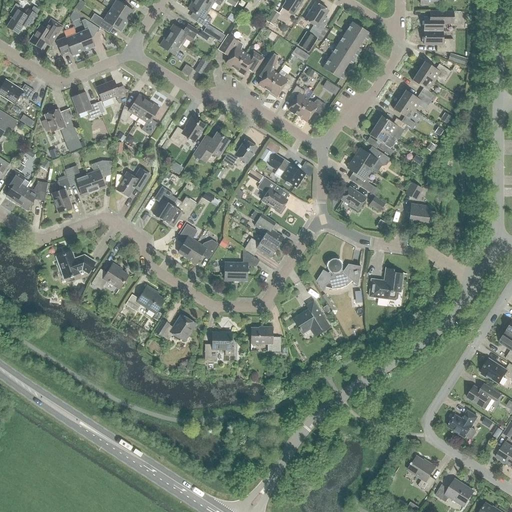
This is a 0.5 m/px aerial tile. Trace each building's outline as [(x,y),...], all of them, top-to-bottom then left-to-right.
[(209,9),(195,0),(193,0),(187,10),(199,17),(195,22),(206,28),(211,19),(205,15),(209,9)] [(195,0),(209,9),(213,2),(219,6),(223,0),(195,0)] [(249,0),(242,11),(250,16),(259,2),(259,0),(269,0),(272,2),(272,0),(249,0)] [(286,0),(281,8),(293,15),(302,0),(286,0)] [(116,1),(109,11),(126,22),(133,12),(116,1)] [(328,11),(315,3),(304,20),(313,26),(308,34),(306,33),(298,45),(308,52),(316,39),(324,28),(319,25),(328,11)] [(27,30),(36,16),(39,11),(33,7),(30,12),(27,10),(24,15),(18,11),(20,8),(15,4),(9,13),(13,16),(6,27),(17,34),(22,26),(27,30)] [(120,32),(126,22),(109,11),(103,20),(93,14),(89,21),(104,31),(108,24),(120,32)] [(279,14),(273,11),(266,21),(272,25),(279,14)] [(423,18),(423,32),(442,32),(442,24),(453,24),(453,12),(439,12),(429,12),(429,18),(423,18)] [(39,26),(29,42),(41,49),(44,44),(49,47),(62,27),(50,19),(44,29),(39,26)] [(85,31),(76,34),(83,52),(94,47),(89,35),(96,32),(98,29),(84,20),(81,21),(85,31)] [(371,35),(351,22),(322,68),(341,81),(371,35)] [(183,32),(173,26),(166,36),(181,45),(185,39),(190,42),(197,32),(187,25),(183,32)] [(321,42),(328,30),(324,28),(316,39),(321,42)] [(207,35),(201,31),(198,36),(204,39),(207,35)] [(216,31),(211,37),(220,43),(224,36),(216,31)] [(442,40),(442,32),(423,32),(423,45),(436,45),(436,52),(452,52),(453,40),(442,40)] [(60,53),(69,49),(71,56),(83,52),(76,34),(65,39),(65,38),(56,42),(60,53)] [(177,52),(181,45),(166,36),(159,46),(174,56),(173,57),(180,62),(184,56),(177,52)] [(225,64),(234,70),(245,54),(239,51),(241,45),(227,36),(219,47),(231,55),(225,64)] [(296,48),(292,53),(298,56),(301,51),(296,48)] [(262,58),(254,53),(250,57),(245,54),(234,70),(244,76),(249,67),(255,70),(262,58)] [(257,85),(267,91),(277,75),(272,72),(277,57),(271,53),(258,72),(263,76),(257,85)] [(465,66),(467,59),(456,56),(454,62),(465,66)] [(208,63),(202,59),(194,71),(200,75),(208,63)] [(424,62),(418,72),(433,82),(437,77),(443,81),(450,72),(438,64),(435,69),(424,62)] [(309,68),(305,75),(310,78),(314,72),(309,68)] [(295,80),(287,74),(280,70),(277,75),(267,91),(276,97),(282,88),(287,91),(295,80)] [(432,102),(436,97),(427,91),(433,82),(418,72),(412,81),(423,88),(419,93),(431,101),(432,102)] [(34,91),(24,85),(20,90),(5,80),(0,87),(0,96),(13,104),(18,96),(27,102),(34,91)] [(116,89),(113,81),(96,88),(101,102),(115,96),(118,104),(125,102),(128,91),(124,89),(123,86),(116,89)] [(287,110),(297,116),(307,100),(302,97),(304,91),(296,86),(288,98),(293,101),(287,110)] [(405,91),(399,100),(414,111),(418,106),(424,110),(431,101),(419,93),(416,98),(405,91)] [(99,111),(96,103),(89,106),(84,92),(71,98),(78,115),(86,112),(89,119),(100,114),(99,111)] [(130,113),(138,118),(148,102),(143,99),(144,98),(138,95),(129,109),(124,106),(119,119),(125,122),(130,113)] [(312,104),(307,100),(297,116),(306,122),(312,113),(317,117),(325,105),(317,100),(312,104)] [(399,100),(393,110),(404,117),(400,122),(406,126),(411,129),(415,124),(408,120),(414,111),(399,100)] [(152,104),(148,102),(138,118),(145,123),(141,130),(149,135),(157,123),(151,120),(158,108),(152,104)] [(64,126),(58,110),(44,115),(46,120),(42,122),(45,131),(49,129),(51,133),(60,129),(65,142),(76,138),(71,123),(64,126)] [(16,123),(0,112),(0,136),(6,126),(11,130),(16,123)] [(444,113),(440,120),(446,124),(451,118),(444,113)] [(400,135),(406,126),(400,122),(395,119),(392,124),(381,116),(375,126),(391,136),(394,131),(400,135)] [(178,146),(184,136),(194,142),(204,126),(191,117),(187,124),(188,124),(183,132),(177,128),(169,140),(178,146)] [(28,119),(24,124),(30,128),(34,122),(28,119)] [(396,139),(391,136),(375,126),(369,135),(380,143),(376,148),(389,156),(393,151),(389,149),(390,147),(392,147),(394,144),(394,142),(396,139)] [(438,127),(434,133),(439,136),(443,131),(438,127)] [(204,163),(211,153),(217,158),(228,141),(216,133),(212,140),(206,136),(193,155),(204,163)] [(119,134),(116,138),(122,142),(125,137),(119,134)] [(257,148),(244,140),(236,153),(230,149),(222,161),(231,167),(237,158),(246,164),(257,148)] [(269,141),(267,147),(277,152),(280,146),(269,141)] [(80,148),(78,142),(67,147),(69,152),(80,148)] [(430,152),(434,146),(429,142),(425,148),(430,152)] [(360,149),(353,159),(370,170),(376,173),(381,166),(385,165),(388,161),(391,163),(392,161),(371,147),(367,154),(360,149)] [(55,149),(49,151),(49,154),(52,159),(58,157),(55,149)] [(259,158),(265,163),(272,153),(265,149),(259,158)] [(282,161),(283,160),(274,155),(268,165),(276,170),(278,168),(284,172),(281,178),(295,188),(304,174),(289,165),(282,161)] [(0,172),(2,174),(8,164),(0,158),(0,172)] [(47,169),(51,163),(45,159),(41,165),(47,169)] [(378,190),(367,183),(368,182),(364,180),(370,170),(353,159),(347,169),(363,180),(359,186),(374,196),(378,190)] [(107,162),(101,161),(90,165),(93,173),(87,175),(93,192),(104,188),(99,174),(106,172),(107,162)] [(172,161),(168,167),(171,169),(170,170),(178,175),(182,168),(172,161)] [(81,196),(93,192),(87,175),(80,177),(76,166),(64,170),(69,185),(76,183),(81,196)] [(225,171),(218,166),(213,175),(220,179),(225,171)] [(149,176),(139,169),(134,178),(126,173),(123,178),(119,176),(116,175),(115,187),(117,188),(116,190),(127,197),(135,185),(141,189),(149,176)] [(14,171),(6,182),(13,186),(5,197),(16,204),(26,188),(29,183),(23,179),(24,178),(14,171)] [(70,189),(66,178),(57,182),(60,191),(51,194),(58,213),(71,208),(65,191),(70,189)] [(266,194),(261,200),(275,209),(274,211),(280,215),(285,207),(283,206),(286,201),(279,196),(282,190),(263,178),(257,188),(266,194)] [(31,192),(26,188),(16,204),(26,210),(34,198),(37,200),(44,201),(46,184),(38,182),(31,192)] [(192,190),(195,185),(189,182),(186,187),(192,190)] [(411,183),(405,194),(416,200),(422,189),(411,183)] [(161,202),(152,215),(162,221),(176,199),(171,196),(172,194),(161,187),(154,198),(161,202)] [(357,211),(365,198),(349,187),(341,200),(357,211)] [(238,190),(234,195),(240,199),(243,193),(238,190)] [(202,197),(210,203),(214,197),(205,191),(202,197)] [(162,221),(172,227),(180,215),(187,219),(196,204),(185,197),(181,203),(176,199),(162,221)] [(384,204),(374,197),(369,205),(379,212),(384,204)] [(408,226),(426,229),(428,207),(411,205),(408,226)] [(265,233),(262,239),(277,248),(283,238),(271,230),(275,223),(261,214),(253,226),(265,233)] [(179,237),(184,240),(177,252),(186,258),(196,243),(191,240),(196,231),(186,225),(179,237)] [(226,248),(229,240),(223,237),(219,245),(226,248)] [(253,256),(257,250),(270,258),(277,248),(262,239),(258,244),(250,239),(243,250),(253,256)] [(201,246),(196,243),(186,258),(196,264),(201,255),(207,259),(217,244),(211,240),(203,244),(201,246)] [(224,281),(246,281),(247,266),(255,267),(255,266),(258,261),(259,261),(242,250),(242,263),(224,263),(224,281)] [(58,265),(57,265),(60,272),(62,271),(65,278),(78,273),(78,271),(81,270),(87,274),(94,263),(83,256),(73,260),(71,252),(55,257),(58,265)] [(328,274),(322,271),(315,281),(323,292),(324,287),(332,289),(339,289),(346,286),(351,281),(357,286),(360,267),(347,264),(343,271),(340,270),(341,269),(341,268),(341,267),(341,266),(341,264),(340,262),(339,261),(337,260),(335,259),(333,259),(331,259),(330,260),(328,262),(327,263),(326,265),(326,267),(327,269),(327,270),(328,271),(329,272),(328,274)] [(117,269),(118,268),(112,264),(106,273),(100,269),(90,284),(100,290),(106,281),(119,289),(127,276),(117,269)] [(400,291),(403,289),(401,286),(402,274),(393,272),(393,270),(385,269),(384,281),(371,280),(368,297),(394,300),(396,299),(397,293),(400,293),(400,291)] [(83,287),(79,285),(75,291),(80,294),(83,287)] [(138,299),(131,295),(125,305),(136,312),(140,305),(155,315),(164,300),(153,293),(154,291),(146,286),(138,299)] [(313,301),(305,306),(307,310),(292,319),(302,334),(309,330),(314,337),(329,328),(313,301)] [(172,328),(168,325),(169,325),(162,320),(155,332),(167,340),(172,334),(184,342),(195,324),(180,315),(172,328)] [(267,344),(267,351),(279,352),(279,338),(271,338),(272,328),(258,327),(258,328),(250,328),(250,344),(267,344)] [(233,356),(233,347),(231,347),(231,333),(211,333),(211,345),(204,345),(204,360),(216,361),(216,350),(224,350),(224,356),(233,356)] [(499,343),(510,350),(505,358),(511,362),(511,336),(505,333),(499,343)] [(480,374),(485,377),(486,376),(498,384),(504,375),(511,379),(511,365),(509,364),(505,369),(489,359),(480,372),(481,373),(480,374)] [(466,398),(482,408),(487,411),(494,400),(496,401),(500,395),(484,384),(480,390),(474,386),(466,398)] [(455,415),(447,427),(464,438),(465,436),(469,439),(472,438),(476,432),(476,430),(471,427),(472,426),(471,425),(477,417),(467,411),(462,419),(455,415)] [(486,416),(482,422),(489,427),(493,421),(486,416)] [(503,434),(510,438),(511,434),(511,422),(510,421),(503,434)] [(497,427),(493,434),(499,437),(503,430),(497,427)] [(495,457),(505,464),(511,453),(511,446),(505,442),(495,457)] [(417,486),(428,493),(436,480),(429,476),(435,467),(428,462),(427,463),(416,456),(407,470),(421,479),(417,486)] [(441,485),(434,495),(445,502),(449,496),(464,506),(465,505),(464,505),(468,499),(469,499),(473,493),(461,485),(461,484),(454,479),(448,489),(441,485)] [(410,502),(407,506),(416,511),(418,507),(410,502)] [(492,507),(485,503),(479,511),(501,511),(493,507),(492,507)]
